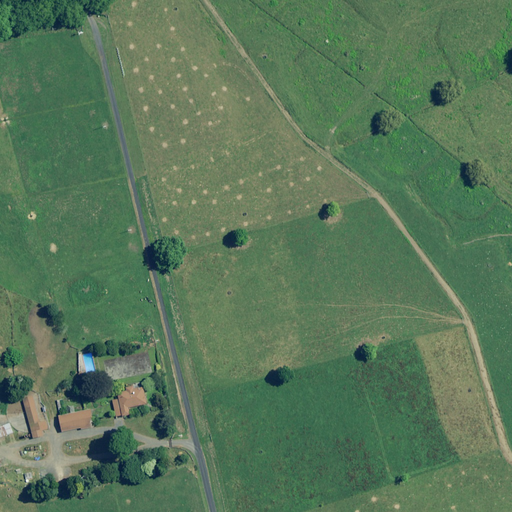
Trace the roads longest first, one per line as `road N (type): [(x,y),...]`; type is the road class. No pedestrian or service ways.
road 1 (track): [(511,463),(471,323),(381,200),(299,134),(208,0)]
road 2 (unclassified): [(214,511),(94,26)]
